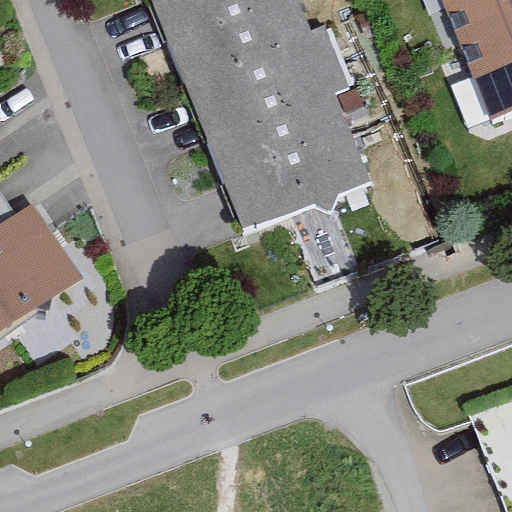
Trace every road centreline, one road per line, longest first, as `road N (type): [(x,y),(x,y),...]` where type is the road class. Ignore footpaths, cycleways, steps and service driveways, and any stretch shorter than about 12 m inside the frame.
road 1 (residential): [(0,506),(511,306)]
road 2 (residential): [(59,0),(150,222)]
